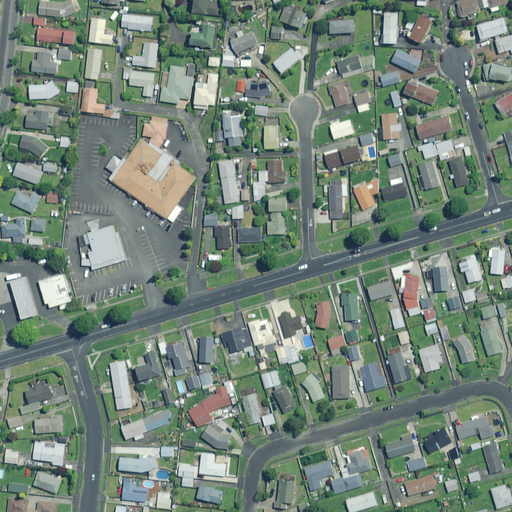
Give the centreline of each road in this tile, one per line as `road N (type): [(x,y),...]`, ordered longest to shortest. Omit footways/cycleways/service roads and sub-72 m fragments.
road 1 (residential): [(248,511),(253,472),(265,452),(475,389),(496,390),(511,404)]
road 2 (residential): [(200,302),(192,268),(202,172),(197,141),(181,113),(118,102),(122,47)]
road 3 (primary): [(314,268),(500,212)]
road 4 (residential): [(88,511),(92,415),(70,340)]
road 5 (residential): [(306,107),(314,268)]
road 6 (residential): [(500,212),(457,63)]
road 7 (primary): [(70,340),(200,302)]
